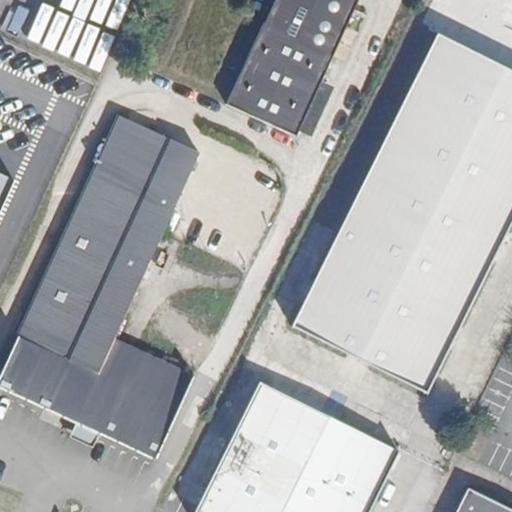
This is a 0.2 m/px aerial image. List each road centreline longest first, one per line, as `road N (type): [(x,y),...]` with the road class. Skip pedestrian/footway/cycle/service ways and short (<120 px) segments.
road 1 (unknown): [(414,511),(436,449),(419,425),(228,337)]
road 2 (unknown): [(0,254),(61,119),(0,84)]
road 3 (unknown): [(297,176),(394,0)]
